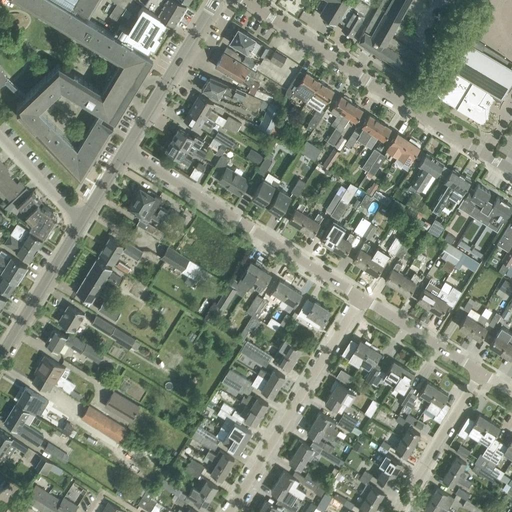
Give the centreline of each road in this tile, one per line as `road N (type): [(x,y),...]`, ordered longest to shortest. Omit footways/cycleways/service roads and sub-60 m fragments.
road 1 (residential): [(360,297),(125,150)]
road 2 (residential): [(230,511),(360,297)]
road 3 (residential): [(416,112),(244,0)]
road 4 (tertiary): [(125,150),(215,0)]
road 5 (residential): [(397,511),(480,371)]
road 6 (tertiary): [(0,358),(82,223)]
road 7 (residential): [(480,371),(360,297)]
